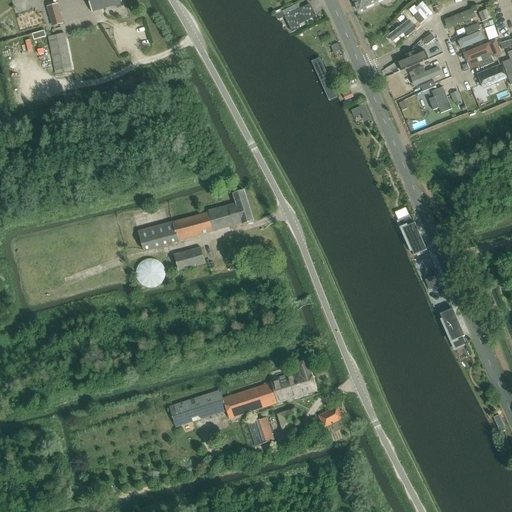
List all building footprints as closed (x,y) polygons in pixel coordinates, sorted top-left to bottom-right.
[(120,0),(89,0),(93,12),(122,4),(120,0)] [(352,0),(359,12),(381,0),(352,0)] [(57,4),(48,7),(49,13),(55,11),(59,26),(63,25),(57,4)] [(423,4),(418,8),(427,19),(432,15),(423,4)] [(283,12),(275,16),(279,21),(285,17),(292,32),(300,28),(299,25),(316,17),(310,5),(298,11),(295,6),(283,12)] [(414,7),(410,11),(415,16),(418,13),(419,13),(414,7)] [(490,9),(479,13),(485,29),(492,26),(489,20),(492,18),(490,9)] [(472,11),(445,22),(449,30),(476,19),(472,11)] [(415,16),(414,17),(421,25),(425,21),(418,13),(415,16)] [(414,26),(409,20),(387,37),(392,43),(404,34),(406,38),(416,30),(415,29),(417,28),(415,25),(414,26)] [(467,35),(480,30),(478,24),(465,30),(467,35)] [(494,26),(485,29),(489,41),(498,38),(494,26)] [(46,37),(45,32),(33,35),(34,41),(46,37)] [(432,34),(424,40),(427,45),(435,39),(432,34)] [(65,35),(49,38),(56,74),(72,71),(65,35)] [(479,35),(459,43),(461,50),(482,42),(479,35)] [(496,41),(489,44),(492,52),(495,59),(502,56),(496,41)] [(511,47),(511,41),(501,45),(503,51),(511,47)] [(338,44),(331,47),(333,54),(335,53),(340,51),(338,44)] [(492,53),(492,52),(489,44),(464,54),(467,63),(481,57),(482,60),(493,56),(492,53)] [(407,59),(397,63),(401,72),(429,60),(425,51),(415,55),(414,53),(406,56),(407,59)] [(511,52),(508,54),(510,61),(503,64),(507,75),(511,73),(511,52)] [(320,57),(312,60),(329,99),(337,96),(320,57)] [(481,69),(494,63),(492,58),(479,63),(481,69)] [(507,79),(501,66),(478,75),(483,89),(507,79)] [(410,73),(412,79),(411,79),(415,87),(442,75),(439,67),(425,73),(423,67),(413,71),(414,72),(410,73)] [(467,82),(476,105),(486,101),(476,78),(467,82)] [(421,87),(423,92),(436,87),(434,82),(421,87)] [(433,93),(441,114),(452,110),(443,88),(433,93)] [(351,92),(344,96),(346,101),(353,98),(351,92)] [(459,93),(451,96),(455,104),(462,101),(459,93)] [(404,101),(399,104),(402,111),(407,109),(404,101)] [(365,106),(352,111),(354,117),(362,114),(365,122),(371,119),(365,106)] [(209,213),(138,232),(144,251),(254,221),(245,191),(233,195),(236,204),(208,211),(209,213)] [(410,217),(399,222),(412,252),(414,256),(417,255),(427,251),(415,223),(413,224),(412,221),(410,217)] [(201,248),(174,256),(179,272),(206,264),(201,248)] [(160,262),(156,260),(151,259),(147,260),(142,262),(139,266),(137,270),(137,274),(138,279),(140,283),(144,286),(148,287),(153,288),(157,286),(161,284),(164,280),(165,276),(165,271),(164,266),(160,262)] [(426,281),(425,281),(427,285),(439,281),(437,276),(430,279),(426,281)] [(439,281),(427,285),(429,290),(441,285),(439,281)] [(453,309),(440,315),(456,349),(466,345),(463,337),(465,336),(453,309)] [(221,391),(169,408),(176,428),(227,411),(230,419),(279,403),(317,391),(307,361),(297,364),(300,373),(272,383),(272,384),(223,399),(221,391)] [(338,407),(319,416),(325,428),(343,419),(338,407)] [(278,414),(284,429),(297,425),(292,409),(278,414)] [(499,415),(494,418),(500,433),(506,430),(505,429),(499,415)] [(267,418),(248,424),(255,447),(274,441),(267,418)]
